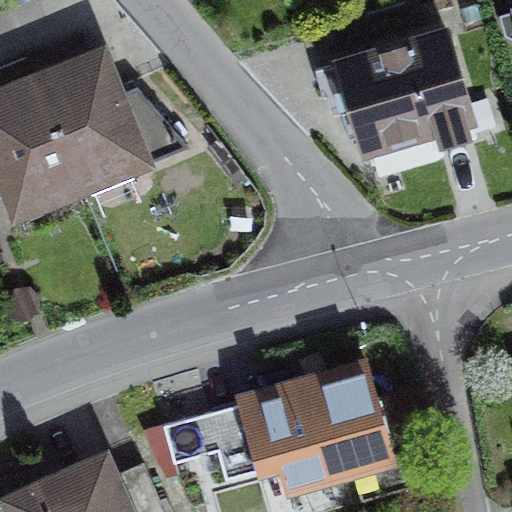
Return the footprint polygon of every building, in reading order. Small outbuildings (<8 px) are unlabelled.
[(468,27),(353,57),(379,155),(456,134),(459,145),(497,135),(468,27)] [(119,43),(46,73),(95,192),(168,163),(119,43)] [(25,221),(95,192),(46,73),(0,91),(0,153),(1,156),(0,155),(0,196),(13,191),(25,221)] [(381,364),(271,396),(297,486),(407,454),(381,364)] [(0,505),(0,511),(151,511),(125,451),(0,505)]
